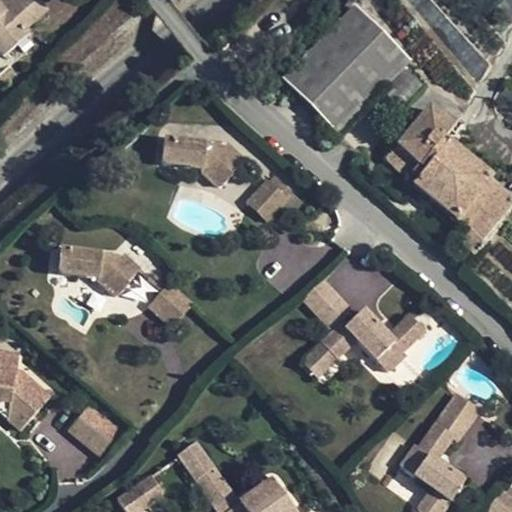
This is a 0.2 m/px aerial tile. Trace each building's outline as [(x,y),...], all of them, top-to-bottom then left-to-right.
[(8,0),(0,7),(0,56),(1,58),(26,36),(22,31),(45,11),(35,0),(8,0)] [(407,65),(352,10),(281,80),(335,135),(407,65)] [(435,204),(468,162),(441,140),(450,129),(426,110),(383,160),(397,171),(408,159),(421,171),(411,183),(435,204)] [(241,160),(225,144),(222,148),(163,140),(160,162),(163,165),(201,170),(201,174),(215,187),(220,187),(230,175),(228,174),(241,160)] [(397,171),(411,183),(421,171),(408,159),(397,171)] [(468,162),(435,204),(466,230),(480,241),(511,201),(511,200),(490,183),(489,181),(468,162)] [(265,220),(284,199),(264,180),(244,202),(265,220)] [(484,243),(480,241),(466,230),(456,242),(473,256),(484,243)] [(121,254),(118,256),(59,249),(56,270),(59,273),(97,278),(98,281),(115,298),(127,286),(125,283),(139,270),(121,254)] [(327,271),(309,288),(331,316),(352,299),(327,271)] [(188,303),(173,288),(169,285),(147,306),(148,308),(166,326),(188,303)] [(378,360),(419,326),(409,315),(389,331),(366,302),(348,316),(345,313),(321,333),(335,351),(356,334),(378,360)] [(419,326),(378,360),(386,370),(404,356),(399,350),(422,331),(419,326)] [(335,351),(321,333),(301,349),(316,367),(335,351)] [(0,410),(21,430),(44,407),(14,380),(17,357),(0,355),(0,410)] [(450,389),(429,420),(450,435),(454,439),(476,408),(450,389)] [(417,511),(439,511),(463,479),(434,457),(450,435),(429,420),(413,441),(410,439),(396,462),(428,486),(412,508),(417,511)] [(78,425),(61,441),(91,470),(107,454),(78,425)] [(189,479),(207,466),(187,441),(170,455),(189,479)] [(189,479),(215,511),(218,511),(234,500),(207,466),(189,479)] [(234,500),(218,511),(286,511),(287,511),(260,478),(234,500)] [(143,481),(111,505),(115,511),(138,511),(157,499),(143,481)] [(489,503),(495,511),(511,511),(511,496),(501,487),(489,503)] [(494,511),(495,511),(489,503),(487,506),(494,511)]
